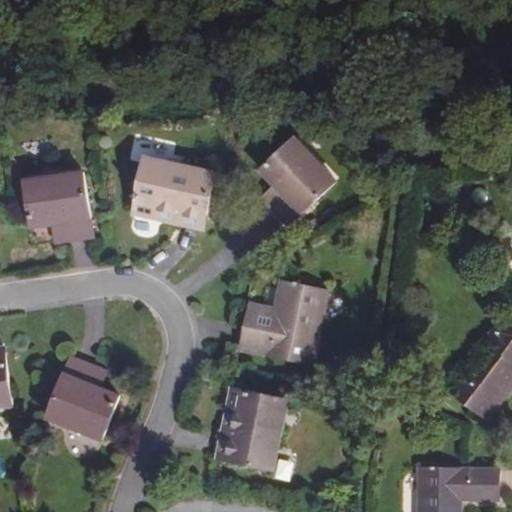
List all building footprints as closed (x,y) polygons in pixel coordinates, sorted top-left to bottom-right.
[(263,172),(277,187),(285,195),(272,207),(290,227),(337,183),(297,140),(263,172)] [(160,210),(207,220),(217,174),(148,158),(136,214),(158,219),(160,210)] [(66,224),(69,242),(95,238),(87,175),(29,183),(35,228),(56,225),(66,224)] [(285,195),(277,187),(264,199),(272,207),(285,195)] [(204,230),(207,220),(160,210),(158,219),(204,230)] [(59,243),(69,242),(66,224),(56,225),(59,243)] [(284,282),(277,310),(273,329),(248,324),(242,349),(313,365),(330,292),(284,282)] [(273,329),(277,310),(253,304),(248,324),(273,329)] [(511,384),(511,329),(503,323),(451,390),(487,418),(511,384)] [(5,350),(0,350),(0,407),(12,406),(5,350)] [(120,397),(101,388),(91,384),(98,368),(74,357),(48,418),(102,441),(120,397)] [(91,384),(101,388),(108,372),(98,368),(91,384)] [(234,389),(229,412),(238,414),(227,461),(274,471),(290,401),(234,389)] [(238,414),(229,412),(219,459),(227,461),(238,414)] [(501,501),(501,470),(423,468),(421,511),(461,511),(461,501),(501,501)]
